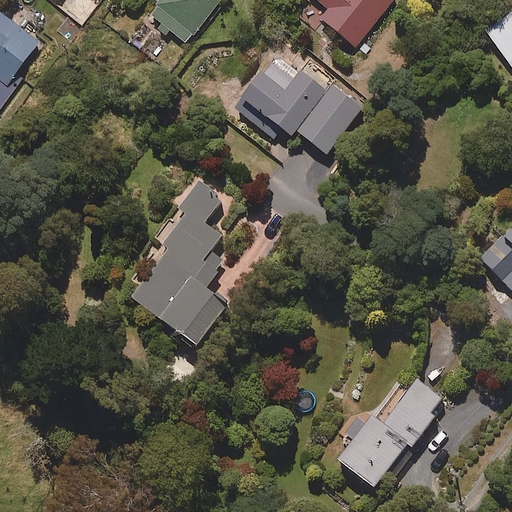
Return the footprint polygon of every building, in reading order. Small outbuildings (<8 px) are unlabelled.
[(219,0),(159,0),(148,16),(187,44),(219,0)] [(310,0),(315,3),(302,19),(315,29),(321,21),(355,48),(392,0),(310,0)] [(511,10),(484,31),(511,70),(511,10)] [(39,41),(0,13),(0,109),(22,79),(16,74),(39,41)] [(326,91),(299,71),(283,91),(256,71),(237,96),(289,136),(294,130),(326,154),(361,108),(330,85),(326,91)] [(221,199),(196,180),(175,206),(183,213),(160,242),(167,248),(130,296),(193,345),(225,303),(204,287),(223,261),(209,250),(220,236),(203,223),(221,199)] [(511,225),(502,236),(499,233),(476,256),(511,291),(511,225)] [(445,402),(415,379),(381,422),(371,414),(362,426),(351,417),(340,432),(350,440),(335,459),(371,488),(405,443),(410,447),(445,402)]
